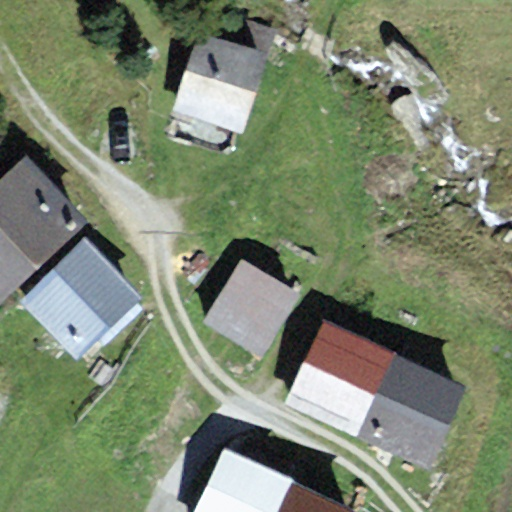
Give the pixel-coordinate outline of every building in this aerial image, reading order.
[(276,71),(197,49),(177,120),(256,142),(276,71)] [(36,159),(0,194),(0,309),(8,301),(77,371),(143,306),(74,237),(94,217),(36,159)] [(316,309),(244,274),(214,334),(287,369),(316,309)] [(480,402),(325,335),(293,408),(448,475),(480,402)] [(340,511),(226,461),(202,511),(340,511)]
